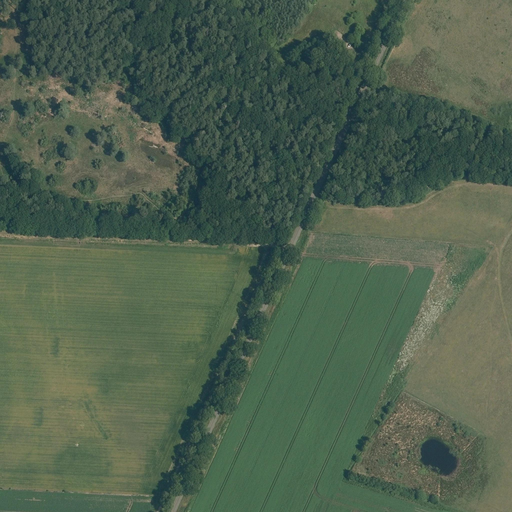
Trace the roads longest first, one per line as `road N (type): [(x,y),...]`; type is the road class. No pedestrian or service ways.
road 1 (tertiary): [(172,511),(405,0)]
road 2 (track): [(290,248),(0,233)]
road 3 (track): [(325,169),(332,172),(319,201),(327,208),(401,208),(456,185),(511,185)]
road 4 (track): [(511,229),(497,272),(511,346)]
